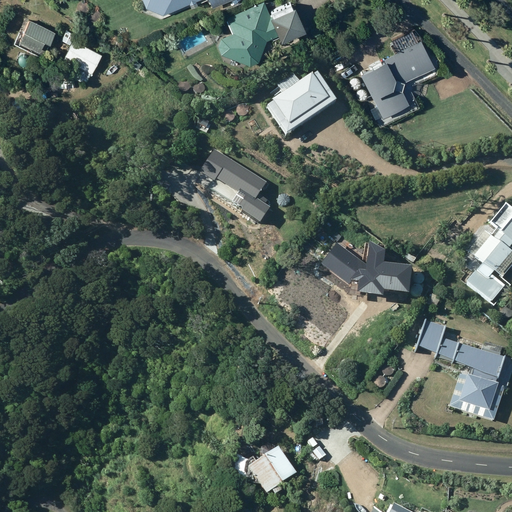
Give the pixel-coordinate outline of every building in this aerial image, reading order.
[(211,0),(213,3),(219,0),(144,0),(146,3),(163,9),(183,0),(189,0),(191,2),(195,0),(211,0)] [(264,0),(257,0),(226,14),(233,29),(221,35),(218,42),(221,50),(249,61),(258,57),(267,36),(279,31),(281,35),(305,25),(295,2),(270,13),(264,0)] [(54,27),(29,16),(19,37),(39,46),(44,34),(50,37),(54,27)] [(74,33),(67,29),(62,38),(69,42),(63,54),(71,58),(66,67),(87,78),(101,50),(73,35),(74,33)] [(383,111),(408,98),(401,86),(405,76),(434,61),(421,37),(386,54),(386,53),(362,65),(374,90),(373,90),(383,111)] [(141,61),(132,54),(129,59),(137,66),(141,61)] [(332,74),(342,84),(347,80),(337,69),(332,74)] [(260,111),(282,145),(336,110),(314,76),(260,111)] [(219,115),(225,127),(251,115),(246,103),(219,115)] [(381,120),(387,117),(385,112),(378,116),(381,120)] [(189,182),(222,205),(220,208),(248,228),(262,208),(249,199),(255,189),(207,156),(189,182)] [(465,281),(491,300),(503,284),(490,274),(493,270),(502,277),(511,262),(511,251),(508,248),(511,242),(511,240),(511,238),(511,208),(504,202),(489,221),(496,227),(491,235),(484,230),(468,251),(482,262),(475,271),(473,269),(465,281)] [(334,275),(348,285),(354,277),(357,279),(367,265),(336,242),(317,269),(331,279),(334,275)] [(357,289),(374,302),(387,286),(370,273),(357,289)] [(455,311),(466,317),(471,308),(460,302),(455,311)] [(448,406),(493,420),(503,388),(507,390),(511,374),(511,366),(508,366),(509,363),(500,360),(501,355),(492,352),(490,357),(481,354),(441,340),(444,329),(423,323),(416,350),(460,370),(448,406)] [(294,472),(277,445),(272,449),(269,445),(263,444),(260,446),(259,452),(261,456),(255,460),(252,456),(248,459),(236,453),(231,477),(248,478),(250,482),(255,483),(257,482),(264,493),(270,489),(273,493),(280,489),(277,484),(294,472)]
